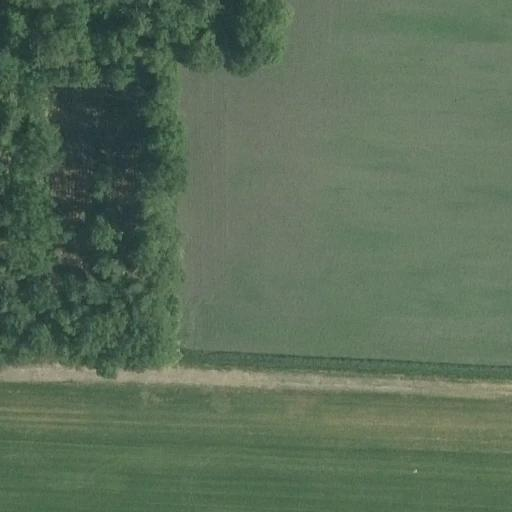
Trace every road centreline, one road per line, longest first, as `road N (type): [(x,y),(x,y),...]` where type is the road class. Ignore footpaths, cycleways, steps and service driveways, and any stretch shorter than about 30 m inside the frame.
road 1 (track): [(0,370),(511,391)]
road 2 (track): [(139,49),(0,43)]
